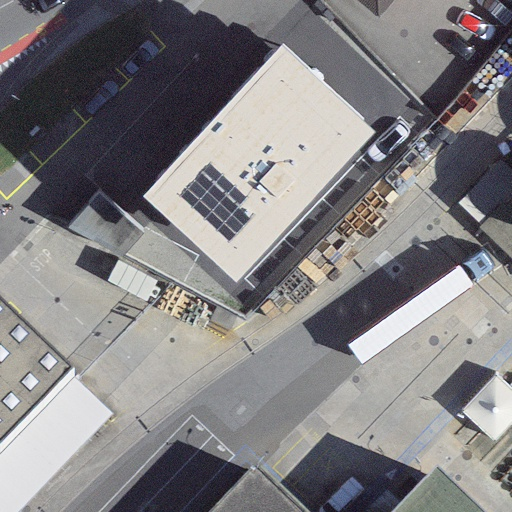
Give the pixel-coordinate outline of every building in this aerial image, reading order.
[(392,0),(353,0),(375,19),(392,0)] [(372,106),(278,20),(142,168),(235,254),(372,106)] [(459,210),(511,262),(511,166),(507,162),(459,210)] [(0,450),(70,377),(0,311),(0,450)] [(296,511),(253,473),(215,511),(296,511)] [(474,511),(436,475),(400,511),(474,511)]
